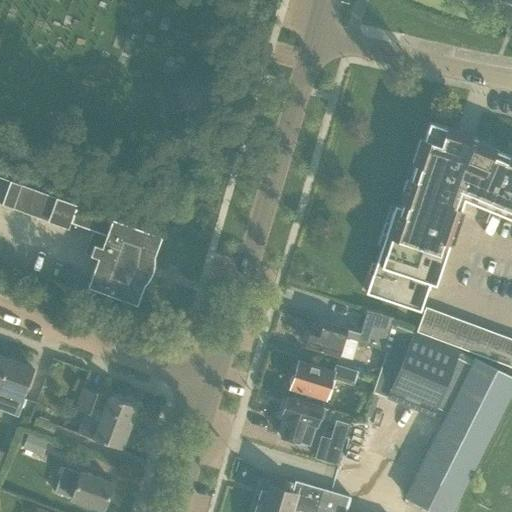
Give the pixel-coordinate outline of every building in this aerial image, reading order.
[(426,335),(435,310),(426,307),(425,310),(421,309),(430,282),(436,283),(464,198),(511,217),(511,155),(475,141),(477,137),(429,121),(401,206),(395,204),(366,292),(420,310),(421,310),(424,311),(416,332),(426,335)] [(77,205),(11,181),(0,176),(0,203),(68,229),(70,222),(91,229),(82,252),(98,257),(87,286),(137,304),(162,236),(114,218),(115,214),(78,201),(77,205)] [(436,339),(445,314),(435,310),(426,335),(436,339)] [(445,342),(455,317),(445,314),(436,339),(445,342)] [(455,346),(464,321),(455,317),(445,342),(455,346)] [(361,343),(364,333),(323,321),(320,330),(312,328),(311,330),(307,332),(305,339),(308,342),(307,345),(339,355),(344,339),(361,343)] [(385,351),(393,327),(373,321),(365,344),(385,351)] [(465,349),(474,324),(464,321),(455,346),(465,349)] [(474,353),(484,328),(474,324),(465,349),(474,353)] [(457,350),(415,333),(395,325),(374,389),(432,414),(457,350)] [(484,357),(493,332),(484,328),(474,353),(484,357)] [(494,360),(503,335),(493,332),(484,357),(494,360)] [(503,364),(511,340),(511,338),(503,335),(494,360),(503,364)] [(511,366),(511,340),(503,364),(511,366)] [(0,381),(9,359),(0,355),(0,381)] [(460,492),(511,384),(511,375),(474,357),(404,498),(433,511),(450,511),(460,492)] [(9,359),(0,381),(0,409),(17,416),(24,399),(22,398),(33,368),(9,359)] [(333,370),(299,360),(290,388),(325,399),(332,377),(352,384),(357,370),(335,364),(333,370)] [(75,408),(85,412),(78,432),(121,448),(136,406),(110,396),(109,397),(98,393),(83,387),(75,408)] [(288,417),(281,436),(300,442),(306,422),(316,426),(319,418),(333,423),(336,411),(288,396),(282,415),(288,417)] [(42,455),(47,440),(27,433),(22,448),(42,455)] [(343,442),(320,435),(314,456),(336,463),(343,442)] [(104,509),(113,483),(80,472),(63,466),(59,479),(76,485),(71,498),(104,509)] [(345,511),(350,497),(295,480),(291,492),(260,483),(251,511),(345,511)]
